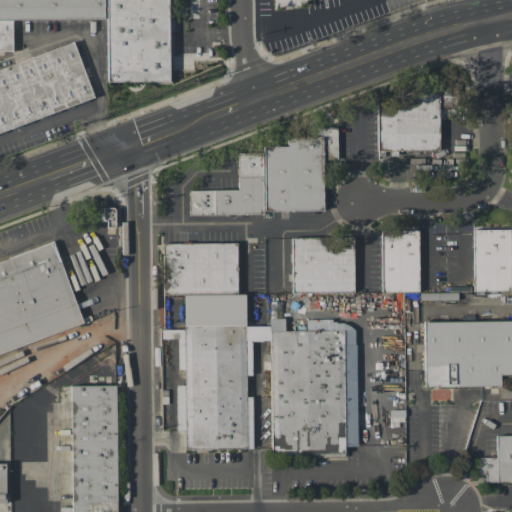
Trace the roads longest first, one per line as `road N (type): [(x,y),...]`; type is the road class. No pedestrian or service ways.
road 1 (tertiary): [(136,214),(140,511)]
road 2 (residential): [(488,34),(491,183),(463,203),(357,204)]
road 3 (primary): [(264,112),(429,50),(511,29)]
road 4 (primary): [(369,42),(172,116)]
road 5 (primary): [(511,1),(369,42)]
